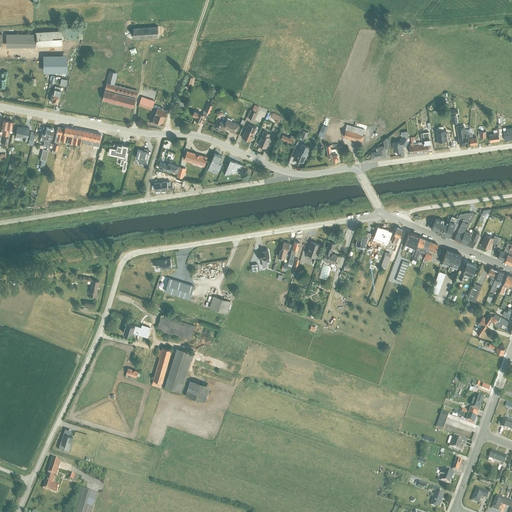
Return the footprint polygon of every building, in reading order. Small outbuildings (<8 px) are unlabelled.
[(61,25),(35,26),(36,46),(62,45),(62,39),(67,39),(83,38),(83,27),(61,28),(61,25)] [(158,26),(133,28),(134,39),(159,37),(158,26)] [(35,34),(6,34),(6,47),(35,47),(35,34)] [(110,71),(103,99),(134,107),(136,98),(113,92),(114,91),(136,97),(138,91),(115,85),(118,73),(110,71)] [(52,93),(51,98),(52,98),(51,102),(58,104),(61,86),(56,85),(55,91),(55,94),(52,93)] [(142,96),(139,106),(152,110),(155,101),(142,96)] [(195,111),(193,115),(196,117),(195,120),(198,121),(198,122),(201,123),(201,122),(205,124),(213,105),(215,99),(212,98),(210,104),(208,103),(205,111),(204,110),(203,114),(195,111)] [(250,109),(247,116),(254,119),(259,106),(255,104),(252,110),(250,109)] [(157,110),(152,124),(162,127),(167,111),(163,110),(164,108),(155,105),(153,109),(157,110)] [(271,113),(269,117),(276,119),(275,122),(279,123),(282,117),(282,116),(275,113),(274,113),(273,112),(272,113),(271,113)] [(232,120),(227,118),(225,122),(218,119),(214,127),(221,131),(223,130),(225,131),(226,131),(226,130),(227,129),(228,128),(228,129),(230,129),(230,131),(235,133),(239,124),(232,121),(232,120)] [(8,121),(5,136),(8,136),(9,133),(10,130),(12,130),(13,122),(8,121)] [(249,124),(243,137),(243,138),(251,141),(257,127),(249,124)] [(320,133),(319,135),(323,137),(324,135),(328,127),(323,124),(319,133),(320,133)] [(346,130),(344,137),(356,140),(363,142),(365,135),(363,134),(365,129),(347,124),(345,130),(346,130)] [(469,137),(469,128),(465,128),(464,124),(456,125),(461,144),(466,143),(466,145),(470,144),(469,137)] [(469,137),(470,144),(478,143),(477,136),(472,136),(472,131),(472,126),(471,126),(471,125),(470,125),(470,124),(469,124),(469,128),(469,137)] [(480,132),(478,132),(478,134),(480,134),(480,137),(486,137),(486,130),(483,130),(483,127),(482,127),(482,125),(479,125),(479,127),(480,128),(480,130),(478,130),(478,131),(480,132)] [(17,126),(15,136),(23,138),(22,140),(27,141),(29,128),(24,127),(22,127),(22,126),(22,127),(17,126)] [(506,127),(503,127),(505,139),(511,137),(511,126),(506,127)] [(55,141),(60,142),(63,128),(58,127),(57,133),(56,133),(55,141)] [(68,135),(70,128),(65,127),(62,142),(65,142),(66,135),(68,135)] [(43,149),(40,159),(41,160),(41,163),(45,164),(53,129),(47,128),(45,135),(42,134),(41,140),(44,141),(43,145),(47,146),(46,150),(43,149)] [(446,128),(436,130),(438,141),(447,139),(446,128)] [(494,133),(489,134),(490,141),(500,140),(498,129),(493,129),(494,133)] [(264,130),(259,141),(261,142),(259,145),(266,148),(271,137),(269,136),(271,133),(264,130)] [(422,132),(425,151),(430,150),(429,143),(431,143),(429,131),(422,132)] [(414,142),(415,152),(425,151),(422,132),(421,132),(422,141),(418,141),(414,142)] [(283,134),(281,139),(291,143),(292,143),(294,144),(297,137),(291,135),(290,138),(283,134)] [(394,142),(394,149),(397,151),(398,151),(399,154),(404,154),(403,146),(407,145),(407,144),(408,143),(407,137),(405,138),(400,138),(400,141),(394,142)] [(298,149),(294,158),(298,160),(303,162),(309,147),(301,143),(299,149),(298,149)] [(110,147),(108,154),(120,156),(119,158),(121,159),(120,165),(123,166),(122,171),(126,171),(128,161),(127,161),(129,153),(127,152),(129,146),(121,144),(121,145),(118,144),(118,145),(114,144),(113,148),(110,147)] [(331,144),(327,145),(329,158),(332,158),(333,160),(339,160),(337,148),(331,149),(331,144)] [(385,148),(384,145),(378,146),(378,147),(376,148),(376,151),(371,152),(372,158),(386,156),(385,148)] [(138,150),(136,158),(140,159),(139,162),(146,164),(149,149),(145,148),(144,151),(138,150)] [(187,151),(184,159),(205,166),(207,157),(187,151)] [(215,153),(208,169),(213,171),(214,168),(219,170),(222,164),(219,163),(222,156),(221,156),(215,153)] [(230,161),(228,168),(225,173),(231,172),(237,171),(237,170),(241,169),(243,165),(240,164),(231,160),(230,161)] [(177,172),(179,166),(169,162),(168,164),(160,161),(158,167),(172,172),(173,171),(177,172)] [(179,166),(177,172),(178,172),(177,176),(183,178),(185,173),(186,173),(187,168),(179,166)] [(483,210),(479,220),(482,221),(484,217),(487,218),(491,209),(483,210)] [(458,218),(454,226),(455,226),(453,231),(457,232),(455,235),(451,233),(449,236),(460,241),(465,230),(469,220),(473,212),(460,213),(458,218)] [(454,226),(458,218),(452,215),(449,222),(447,221),(446,224),(443,222),(444,220),(438,217),(438,218),(436,217),(432,228),(449,236),(451,233),(454,226)] [(378,224),(373,238),(388,244),(395,225),(394,225),(391,224),(387,222),(385,227),(378,224)] [(398,227),(391,241),(396,243),(403,229),(398,227)] [(465,230),(460,241),(466,244),(471,233),(465,230)] [(471,233),(466,244),(473,246),(474,243),(475,243),(480,233),(473,230),(472,233),(471,233)] [(418,236),(411,232),(409,232),(404,246),(407,247),(414,250),(416,244),(420,236),(418,236)] [(368,237),(366,237),(359,235),(356,244),(361,245),(359,248),(363,249),(364,247),(365,247),(365,246),(368,237)] [(496,242),(498,236),(495,235),(493,238),(486,235),(482,245),(489,248),(492,242),(495,243),(496,242)] [(420,236),(416,244),(418,245),(417,245),(419,246),(412,262),(415,263),(419,253),(426,239),(420,236)] [(426,239),(419,253),(425,255),(430,241),(426,239)] [(326,251),(323,259),(334,263),(337,254),(333,253),(332,253),(333,248),(335,248),(337,243),(333,242),(329,240),(326,250),(326,251)] [(289,262),(289,263),(293,264),(295,258),(294,258),(294,254),(296,255),(297,251),(295,251),(296,249),(298,250),(300,242),(294,241),(289,262)] [(311,241),(307,254),(316,257),(321,244),(311,241)] [(430,241),(425,255),(420,269),(422,270),(425,262),(427,263),(428,260),(430,261),(432,255),(429,253),(430,251),(429,251),(429,250),(435,252),(438,244),(430,241)] [(288,250),(290,243),(284,242),(283,247),(282,247),(281,249),(280,249),(278,257),(286,259),(287,252),(288,252),(288,250)] [(505,260),(511,244),(508,242),(505,248),(505,247),(504,251),(501,250),(497,257),(505,260)] [(447,249),(442,263),(447,265),(452,267),(452,266),(457,268),(462,255),(447,249)] [(266,258),(269,257),(268,250),(262,251),(261,251),(258,252),(260,259),(262,259),(263,267),(267,266),(266,262),(267,262),(267,261),(266,258)] [(385,254),(381,265),(386,267),(391,253),(386,251),(384,254),(385,254)] [(368,267),(379,270),(384,256),(373,253),(368,267)] [(164,260),(155,261),(155,263),(155,265),(156,267),(161,266),(161,269),(172,267),(171,258),(170,258),(170,259),(167,259),(166,259),(164,260),(164,259),(164,260)] [(403,260),(396,280),(401,282),(408,263),(403,260)] [(460,269),(455,280),(458,281),(459,280),(462,282),(466,272),(472,275),(476,265),(467,262),(463,271),(460,269)] [(493,285),(499,270),(490,267),(487,273),(491,275),(490,277),(492,277),(489,283),(493,285)] [(499,270),(493,285),(491,289),(494,291),(497,283),(502,285),(507,274),(499,270)] [(439,271),(432,292),(438,294),(446,273),(439,271)] [(511,275),(507,274),(502,285),(500,292),(503,293),(505,288),(506,285),(509,287),(511,279),(511,275)] [(80,276),(79,279),(92,282),(89,295),(97,296),(99,281),(93,280),(93,278),(80,276)] [(162,276),(158,288),(186,297),(187,291),(189,292),(191,286),(189,285),(189,284),(162,276)] [(469,296),(467,298),(468,299),(470,299),(475,302),(482,286),(474,283),(469,296)] [(213,296),(210,308),(228,314),(231,301),(230,301),(229,301),(229,300),(213,296)] [(509,322),(511,322),(511,313),(507,311),(504,310),(502,314),(508,317),(507,318),(508,319),(508,320),(510,321),(509,322)] [(495,323),(500,316),(492,311),(491,312),(494,314),(493,316),(489,313),(486,318),(483,316),(477,325),(480,327),(476,332),(481,335),(491,320),(495,323)] [(161,315),(157,329),(190,340),(195,326),(161,315)] [(500,316),(495,323),(494,325),(500,328),(502,325),(503,323),(508,326),(507,327),(511,329),(511,322),(509,322),(510,321),(508,320),(500,316)] [(127,323),(124,333),(132,336),(133,333),(148,337),(151,327),(142,325),(141,328),(127,323)] [(483,340),(481,345),(488,347),(488,346),(495,349),(495,350),(503,354),(505,348),(483,340)] [(153,380),(152,385),(161,387),(162,383),(163,383),(172,350),(162,347),(162,350),(158,349),(157,356),(160,356),(153,380)] [(177,348),(165,386),(181,391),(193,353),(177,348)] [(128,368),(125,377),(136,381),(137,376),(139,377),(141,373),(138,372),(139,371),(128,368)] [(190,380),(185,395),(205,402),(211,386),(195,381),(194,381),(190,380)] [(473,388),(478,390),(479,388),(489,391),(491,387),(473,381),(472,385),(474,385),(473,388)] [(471,405),(470,408),(479,411),(483,398),(475,395),(474,399),(473,399),(471,405)] [(460,412),(477,418),(479,412),(470,409),(469,411),(461,408),(460,412)] [(442,411),(436,427),(443,430),(449,414),(442,411)] [(477,418),(460,412),(458,416),(466,419),(466,421),(474,424),(477,418)] [(511,421),(504,419),(501,426),(511,430),(511,427),(511,421)] [(70,436),(64,434),(62,438),(63,438),(62,441),(61,441),(58,449),(64,451),(65,445),(70,446),(72,441),(71,441),(73,437),(70,436)] [(466,442),(452,437),(449,447),(462,451),(463,447),(462,446),(463,445),(465,446),(466,442)] [(492,451),(489,458),(504,464),(505,461),(507,456),(492,451)] [(52,458),(48,473),(57,475),(61,461),(52,458)] [(456,458),(452,469),(458,471),(462,461),(456,458)] [(496,476),(494,479),(500,482),(505,469),(502,468),(498,477),(496,476)] [(442,469),(440,474),(443,475),(441,480),(450,483),(452,477),(453,477),(454,473),(442,469)] [(70,472),(68,478),(77,481),(78,475),(70,472)] [(47,474),(43,488),(57,492),(59,485),(53,483),(55,477),(47,474)] [(419,481),(417,486),(427,489),(427,488),(435,491),(430,505),(436,507),(436,506),(440,507),(444,494),(439,492),(440,489),(433,486),(433,487),(428,485),(428,484),(419,481)] [(81,488),(73,511),(92,511),(98,493),(81,488)] [(477,488),(472,501),(479,503),(481,497),(487,499),(489,493),(477,488)] [(506,507),(509,500),(497,495),(492,508),(498,511),(501,504),(506,507)]
